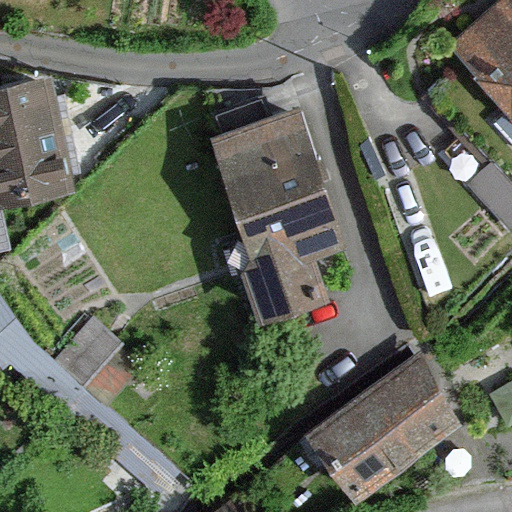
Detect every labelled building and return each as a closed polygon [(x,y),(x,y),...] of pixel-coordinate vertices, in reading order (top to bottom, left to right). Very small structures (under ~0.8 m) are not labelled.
[(511,0),(499,0),(455,42),(511,100),(511,0)] [(51,67),(0,77),(0,199),(76,184),(51,67)] [(296,69),(202,99),(270,310),(319,295),(305,252),(350,237),(296,69)] [(151,358),(98,314),(57,363),(110,407),(151,358)] [(422,356),(319,434),(365,495),(468,417),(422,356)] [(247,511),(231,489),(199,511),(247,511)]
